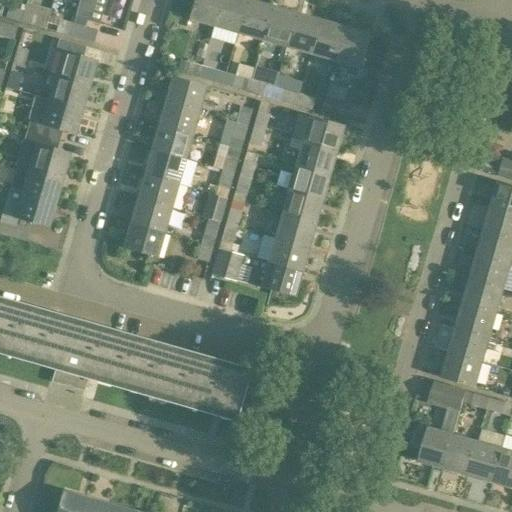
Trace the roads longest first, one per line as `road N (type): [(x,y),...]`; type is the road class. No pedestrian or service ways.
road 1 (residential): [(321,350),(111,294),(88,279),(80,252),(156,0)]
road 2 (residential): [(366,504),(498,20)]
road 3 (residential): [(321,350),(422,0)]
road 4 (residential): [(285,486),(46,419)]
road 5 (residential): [(285,486),(321,350)]
